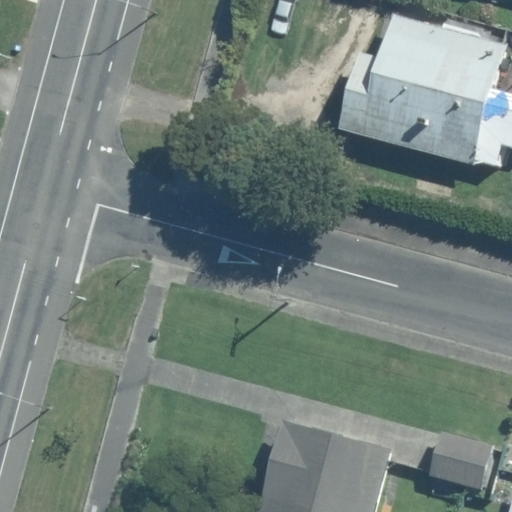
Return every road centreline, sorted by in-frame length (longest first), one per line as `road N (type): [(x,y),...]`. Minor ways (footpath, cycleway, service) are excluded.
road 1 (residential): [(511,316),(42,193)]
road 2 (secondary): [(42,193),(0,354)]
